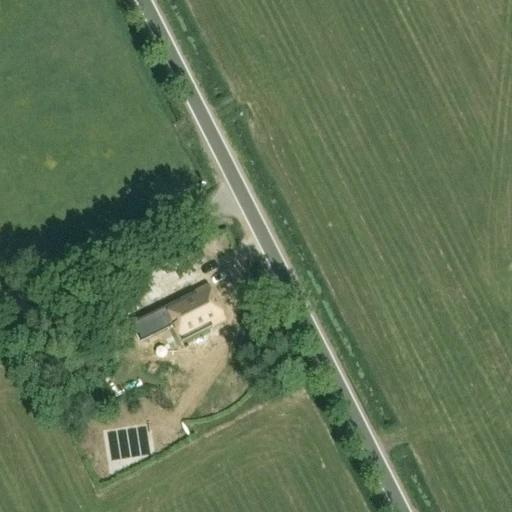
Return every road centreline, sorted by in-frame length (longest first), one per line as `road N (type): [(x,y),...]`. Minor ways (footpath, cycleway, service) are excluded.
road 1 (unclassified): [(402,511),(244,198)]
road 2 (unclassified): [(0,320),(244,198)]
road 3 (unclassified): [(244,198),(143,0)]
